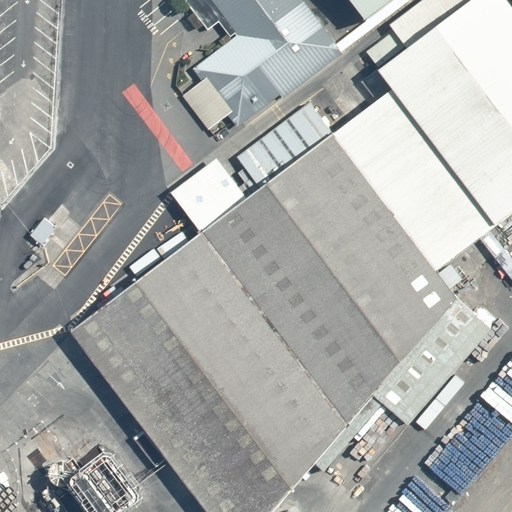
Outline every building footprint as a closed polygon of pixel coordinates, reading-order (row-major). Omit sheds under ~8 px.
[(322,58),(278,0),(168,0),(207,52),(179,74),(222,132),(322,58)] [(325,0),(352,35),(398,0),(325,0)] [(483,0),(424,0),(371,40),(392,68),(481,2),(483,0)] [(511,0),(502,0),(511,13),(511,0)] [(381,106),(319,152),(421,289),(511,221),(511,42),(481,2),(392,68),(367,87),(381,106)] [(421,289),(319,152),(60,345),(182,511),(262,511),(357,408),(442,315),(421,289)] [(477,346),(442,315),(357,408),(392,439),(477,346)]
